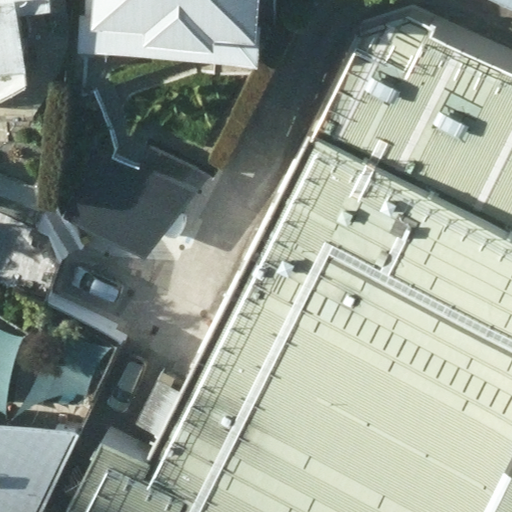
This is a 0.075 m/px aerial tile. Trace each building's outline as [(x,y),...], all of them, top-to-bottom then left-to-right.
[(0,0),(0,88),(5,87),(26,77),(44,64),(47,64),(48,40),(43,0),(0,0)] [(284,7),(284,0),(118,0),(119,10),(164,11),(163,21),(241,20),(240,7),(284,7)] [(511,511),(511,47),(415,5),(372,22),(198,364),(196,368),(174,357),(151,406),(172,415),(159,439),(120,422),(75,511),(511,511)] [(0,394),(8,397),(19,404),(18,384),(27,350),(38,325),(15,323),(0,319),(0,394)] [(45,376),(25,407),(46,395),(62,389),(84,384),(102,384),(104,375),(109,359),(125,334),(96,336),(77,330),(60,322),(55,356),(45,376)] [(0,511),(42,511),(89,419),(0,411),(0,511)]
